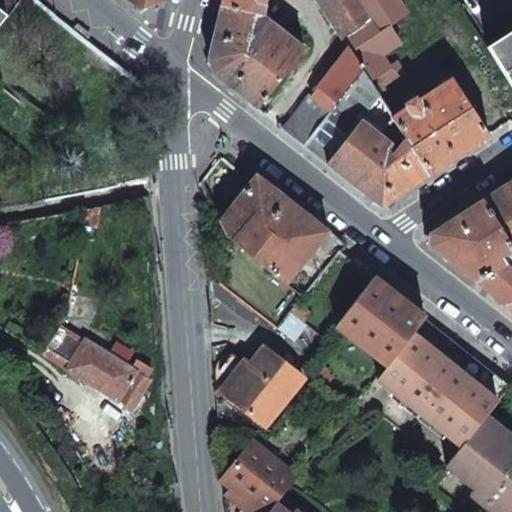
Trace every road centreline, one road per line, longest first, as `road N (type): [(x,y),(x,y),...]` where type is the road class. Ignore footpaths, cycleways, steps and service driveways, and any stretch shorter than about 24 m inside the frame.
road 1 (residential): [(201,511),(174,75)]
road 2 (unknown): [(198,511),(127,434),(0,337)]
road 3 (residential): [(378,235),(174,75)]
road 4 (residential): [(511,338),(378,235)]
road 5 (residential): [(378,235),(511,149)]
road 6 (residential): [(174,75),(79,0)]
